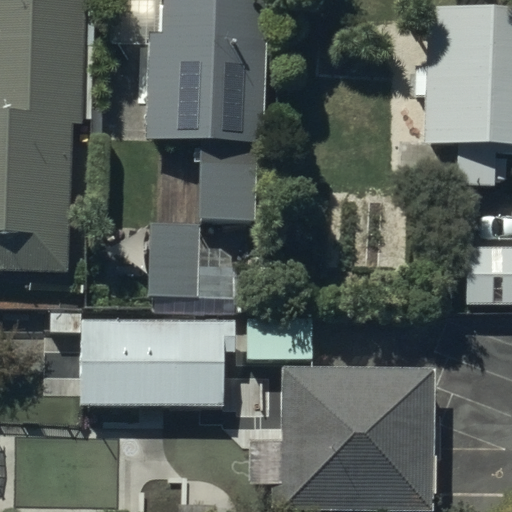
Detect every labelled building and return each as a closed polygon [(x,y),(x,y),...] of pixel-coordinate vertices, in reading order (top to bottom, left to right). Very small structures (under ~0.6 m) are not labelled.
[(0,0),(0,274),(66,276),(71,123),(80,123),(83,0),(0,0)] [(265,0),(160,0),(159,37),(147,37),(145,141),(262,144),(265,0)] [(511,12),(426,10),(424,70),(414,70),(413,99),(422,99),(421,147),(511,149),(511,12)] [(511,307),(511,251),(465,252),(466,308),(511,307)] [(310,322),(244,323),(244,364),(310,364),(310,322)] [(234,323),(81,323),(81,410),(224,411),(224,355),(234,355),(234,323)] [(433,511),(435,371),(280,370),(279,446),(250,446),(249,488),(271,488),(271,511),(433,511)]
